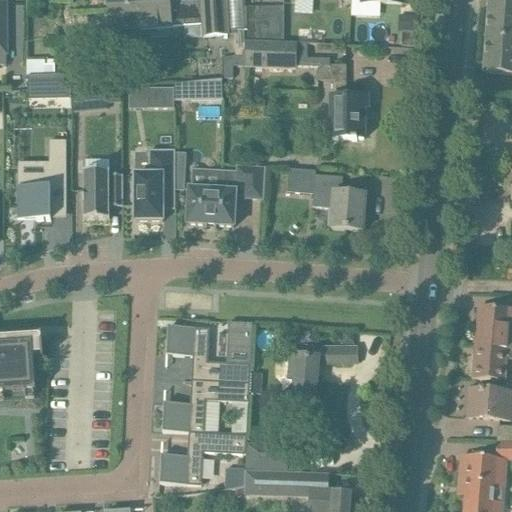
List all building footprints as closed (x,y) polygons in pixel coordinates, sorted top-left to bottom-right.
[(220,0),(169,3),(169,0),(108,0),(110,15),(111,29),(141,27),(141,31),(172,29),(172,28),(203,25),(204,38),(226,37),(223,0),(220,0)] [(511,4),(489,3),(486,37),(511,39),(511,4)] [(247,8),(247,42),(284,42),(284,8),(247,8)] [(402,16),(402,33),(418,33),(418,17),(402,16)] [(236,32),(236,58),(245,58),(245,43),(245,32),(236,32)] [(511,39),(486,37),(484,74),(511,76),(511,39)] [(245,58),(244,69),(297,71),(298,45),(245,43),(245,58)] [(223,61),(223,80),(233,80),(233,59),(223,61)] [(346,99),(346,67),(330,67),(318,67),(318,68),(318,82),(333,82),(333,99),(332,99),(332,141),(357,141),(364,141),(364,138),(363,138),(363,110),(367,110),(367,99),(346,99)] [(70,76),(28,77),(28,97),(71,96),(70,76)] [(192,83),(175,84),(175,102),(191,101),(223,101),(223,80),(192,83)] [(174,91),(147,91),(147,111),(174,111),(174,91)] [(76,114),(108,111),(106,92),(74,95),(76,114)] [(50,179),(18,179),(18,221),(18,223),(37,223),(51,223),(51,210),(67,210),(67,143),(49,143),(50,179)] [(149,176),(135,176),(135,223),(163,223),(163,192),(175,192),(175,166),(175,152),(149,152),(149,176)] [(175,166),(175,192),(184,192),(185,167),(175,166)] [(219,192),(189,190),(187,226),(205,227),(205,228),(205,230),(207,230),(207,228),(207,227),(215,228),(214,229),(214,230),(216,230),(216,229),(216,228),(234,229),(237,189),(243,189),(243,200),(262,201),(264,170),(236,168),(236,175),(220,174),(219,192)] [(110,175),(110,173),(83,173),(83,175),(84,175),(84,193),(83,193),(83,206),(84,206),(84,220),(84,221),(110,221),(110,220),(109,220),(109,209),(123,209),(123,177),(109,177),(109,175),(110,175)] [(290,175),(289,196),(314,198),(313,208),(333,210),(332,231),(343,231),(363,233),(365,197),(338,195),(339,180),(343,180),(343,179),(323,178),(290,175)] [(511,312),(479,309),(475,347),(511,350),(511,312)] [(228,324),(228,325),(229,326),(229,334),(235,334),(235,338),(234,352),(251,353),(253,325),(228,324)] [(209,331),(168,329),(166,358),(193,359),(191,383),(250,386),(250,375),(251,367),(208,364),(209,331)] [(354,333),(340,333),(340,346),(354,346),(354,333)] [(0,395),(36,393),(32,339),(40,338),(40,339),(42,339),(42,337),(0,339),(0,395)] [(292,357),(289,383),(295,384),(293,406),(294,406),(292,419),(312,421),(313,408),(314,407),(313,407),(317,362),(333,362),(333,365),(357,364),(355,364),(355,351),(357,351),(318,351),(298,348),(298,347),(297,347),(296,357),(292,357)] [(511,360),(511,350),(475,347),(472,378),(506,381),(507,360),(511,360)] [(166,379),(189,378),(189,370),(174,371),(173,367),(166,367),(166,379)] [(250,386),(249,395),(261,395),(262,376),(250,375),(250,386)] [(164,405),(163,434),(247,438),(247,437),(204,435),(206,403),(249,405),(249,395),(250,386),(191,383),(190,407),(164,405)] [(511,394),(469,391),(467,420),(510,423),(511,412),(511,411),(511,394)] [(497,443),(511,442),(511,427),(498,427),(497,443)] [(247,446),(247,438),(204,436),(189,435),(187,459),(161,457),(160,486),(201,488),(203,455),(246,457),(246,451),(247,446)] [(462,457),(460,487),(467,487),(464,511),(501,511),(502,507),(490,506),(491,492),(503,493),(506,462),(511,462),(511,442),(497,443),(497,444),(497,460),(462,457)] [(246,457),(245,474),(304,475),(304,471),(305,448),(247,446),(246,451),(246,457)] [(226,470),(225,492),(244,489),(245,471),(226,470)] [(245,474),(244,496),(310,499),(308,511),(349,511),(351,495),(333,493),(329,492),(329,476),(304,475),(245,474)]
